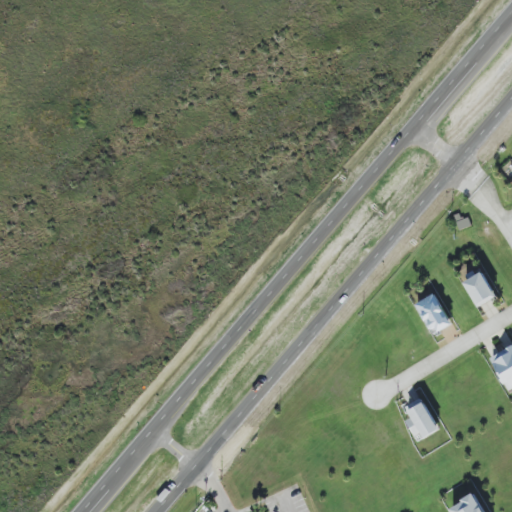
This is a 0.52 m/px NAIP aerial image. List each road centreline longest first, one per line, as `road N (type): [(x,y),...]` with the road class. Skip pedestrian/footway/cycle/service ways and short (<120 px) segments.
road 1 (primary): [(511,13),(83,511)]
road 2 (primary): [(155,511),(511,100)]
road 3 (residential): [(378,398),(511,314)]
road 4 (residential): [(416,125),(478,186),(511,234)]
